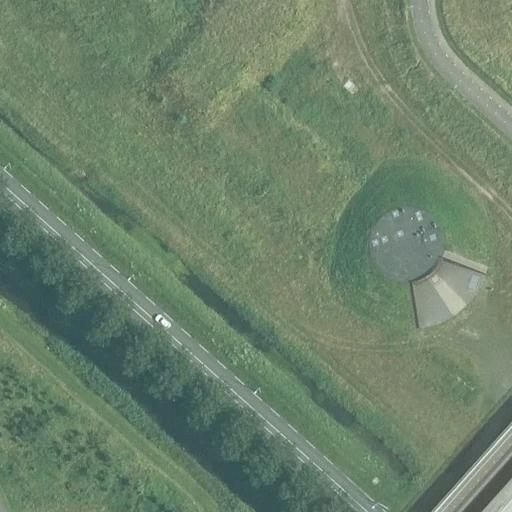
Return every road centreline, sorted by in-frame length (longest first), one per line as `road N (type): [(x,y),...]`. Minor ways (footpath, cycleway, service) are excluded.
road 1 (secondary): [(362,511),(0,186)]
road 2 (track): [(511,220),(386,88),(345,0)]
road 3 (track): [(409,511),(500,412),(511,386)]
